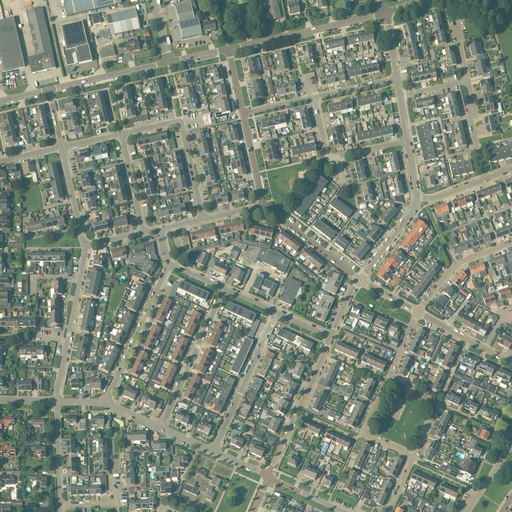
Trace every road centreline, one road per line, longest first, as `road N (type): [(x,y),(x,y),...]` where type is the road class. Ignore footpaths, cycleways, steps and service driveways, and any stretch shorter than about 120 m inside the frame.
road 1 (secondary): [(228,49),(385,13)]
road 2 (residential): [(268,476),(329,336)]
road 3 (residential): [(213,451),(275,312)]
road 4 (residential): [(105,403),(167,264)]
road 5 (residential): [(160,427),(223,290)]
road 6 (secondary): [(49,90),(168,62)]
road 7 (residential): [(360,280),(263,206)]
road 8 (residential): [(418,312),(454,265),(511,242)]
